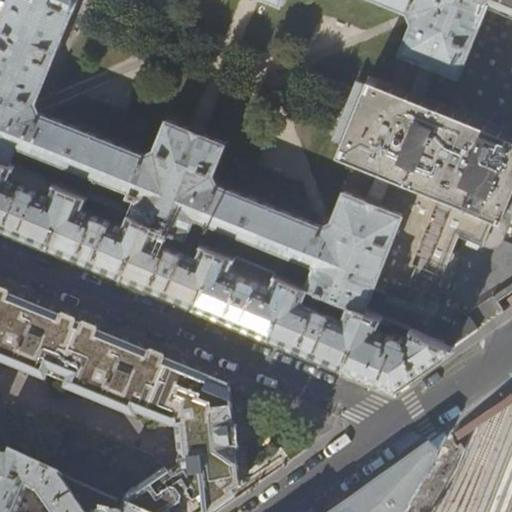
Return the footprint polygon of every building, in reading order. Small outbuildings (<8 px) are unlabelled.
[(511,0),(0,0),(0,158),(9,162),(17,143),(136,193),(128,211),(144,218),(162,225),(186,235),(195,216),(314,264),(306,285),(309,286),(349,303),(364,309),(373,288),(429,310),(459,235),(483,245),(496,214),(504,216),(511,195),(511,0)] [(15,164),(9,162),(0,158),(0,223),(9,227),(48,243),(71,187),(53,180),(48,192),(36,187),(41,175),(28,170),(24,182),(10,176),(15,164)] [(122,274),(144,218),(128,211),(126,210),(121,223),(82,208),(88,195),(71,187),(48,243),(84,258),(122,274)] [(157,239),(162,225),(144,218),(122,274),(158,289),(195,305),(218,248),(200,241),(195,254),(157,239)] [(235,255),(218,248),(195,305),(229,319),(269,335),(292,279),(274,272),(268,285),(255,279),(260,266),(247,260),(241,273),(229,268),(235,255)] [(306,285),(292,279),(269,335),(306,350),(343,366),(364,309),(349,303),(343,316),(317,305),(319,300),(311,296),(308,302),(304,300),(309,286),(306,285)] [(0,353),(30,366),(34,364),(73,380),(71,383),(120,403),(124,400),(152,412),(151,415),(175,425),(181,425),(185,462),(182,462),(182,465),(132,500),(130,506),(141,511),(210,511),(234,496),(232,492),(239,488),(229,392),(219,388),(221,384),(213,381),(103,335),(28,304),(0,292),(0,353)] [(391,320),(364,309),(343,366),(373,378),(395,387),(413,375),(453,346),(437,339),(411,328),(407,338),(398,334),(397,334),(395,333),(394,333),(391,335),(390,335),(378,330),(381,323),(389,326),(391,320)] [(455,342),(478,332),(472,318),(449,327),(455,342)] [(360,495),(336,511),(406,511),(448,439),(445,436),(360,495)] [(0,461),(0,511),(17,511),(28,487),(39,492),(52,511),(84,511),(70,491),(58,473),(12,452),(10,457),(6,456),(2,458),(1,460),(0,461)] [(80,483),(58,473),(70,491),(80,483)]
